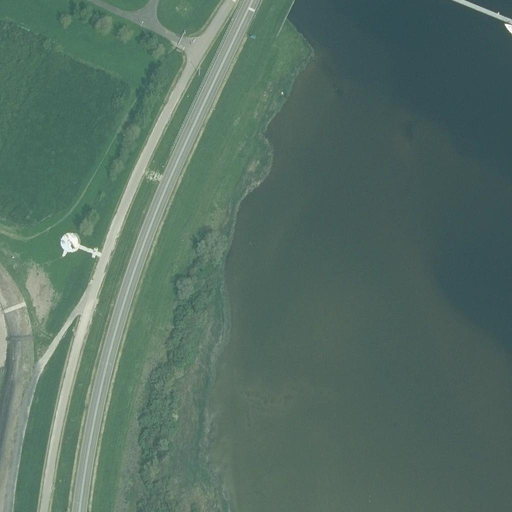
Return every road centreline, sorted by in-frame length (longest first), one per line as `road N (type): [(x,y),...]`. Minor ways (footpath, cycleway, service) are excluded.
road 1 (unclassified): [(44,511),(66,388),(112,235),(150,145),(230,0)]
road 2 (trunk): [(77,511),(110,333),(134,262),(252,0)]
road 3 (track): [(87,308),(75,313),(36,372),(21,440)]
